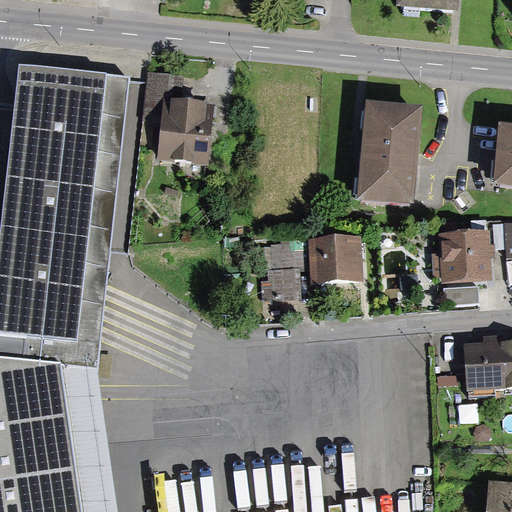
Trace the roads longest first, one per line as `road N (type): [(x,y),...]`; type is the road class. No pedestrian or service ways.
road 1 (secondary): [(511,70),(0,21)]
road 2 (residential): [(511,314),(255,336)]
